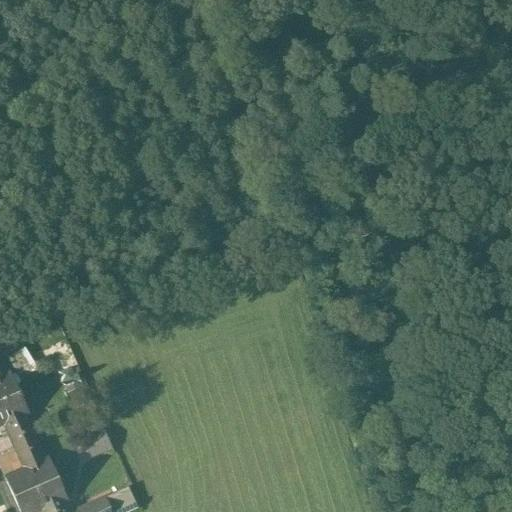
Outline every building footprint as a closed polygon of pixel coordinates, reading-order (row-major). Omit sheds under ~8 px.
[(0,362),(0,401),(17,393),(9,374),(6,376),(0,362)] [(17,393),(0,401),(0,423),(3,422),(14,446),(33,437),(23,414),(26,412),(17,393)] [(95,456),(117,447),(109,428),(87,437),(95,456)] [(33,437),(14,446),(25,470),(6,478),(14,497),(55,479),(47,460),(44,461),(33,437)] [(55,479),(14,497),(21,511),(32,511),(42,508),(43,511),(66,511),(61,499),(64,498),(55,479)] [(127,488),(74,511),(126,511),(136,508),(127,488)]
